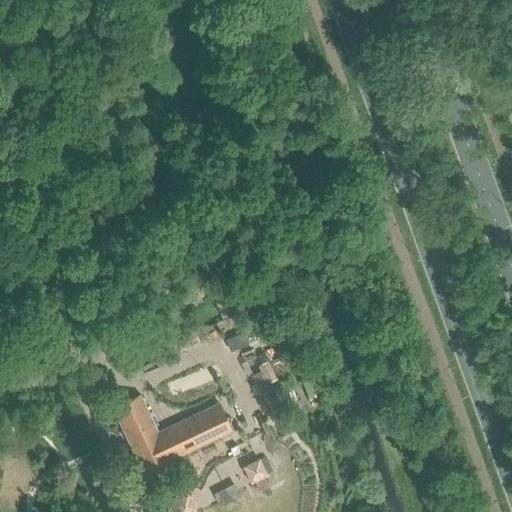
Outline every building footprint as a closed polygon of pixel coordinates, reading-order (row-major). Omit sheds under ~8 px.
[(245,317),(236,297),(224,302),(234,322),(245,317)] [(199,340),(194,329),(173,340),(178,350),(199,340)] [(276,378),(267,361),(261,364),(270,381),(276,378)] [(170,460),(216,438),(231,430),(219,403),(182,420),(157,432),(139,394),(112,407),(147,481),(174,468),(170,460)] [(266,474),(258,460),(243,467),(250,481),(266,474)] [(188,511),(194,509),(187,495),(172,502),(177,511),(188,511)]
